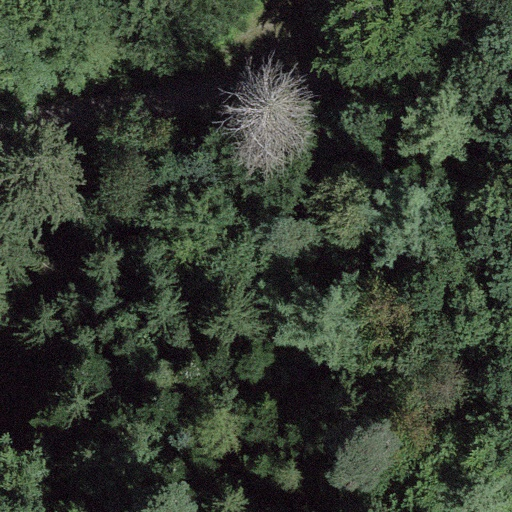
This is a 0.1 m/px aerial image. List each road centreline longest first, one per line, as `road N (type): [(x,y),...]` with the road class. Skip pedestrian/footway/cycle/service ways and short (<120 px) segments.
road 1 (track): [(425,511),(291,85)]
road 2 (track): [(0,116),(291,85)]
road 3 (track): [(291,85),(511,62)]
